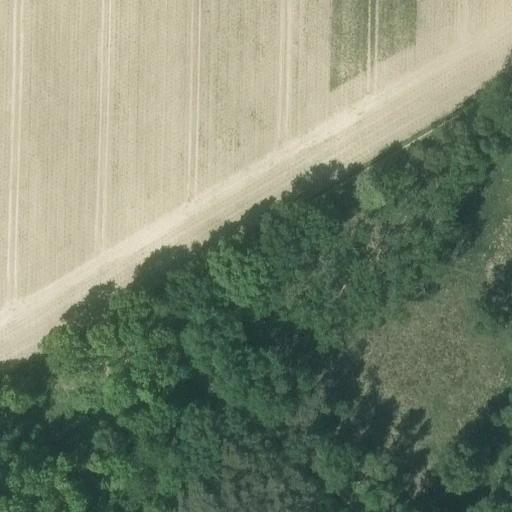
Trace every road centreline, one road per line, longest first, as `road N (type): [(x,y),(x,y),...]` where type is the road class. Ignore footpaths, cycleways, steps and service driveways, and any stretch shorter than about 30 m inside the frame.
road 1 (track): [(212,394),(186,344),(177,283),(511,75)]
road 2 (track): [(212,394),(335,511)]
road 3 (track): [(130,511),(212,394)]
